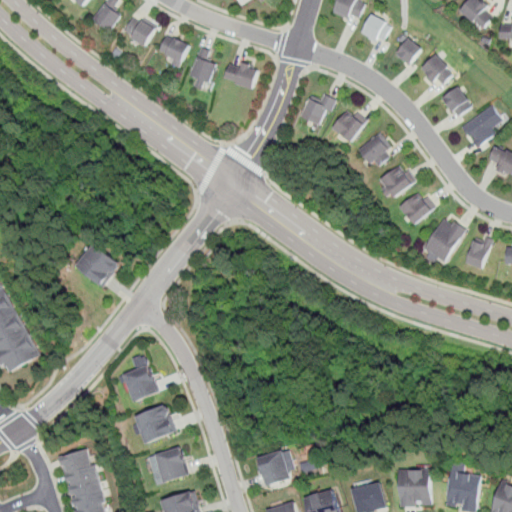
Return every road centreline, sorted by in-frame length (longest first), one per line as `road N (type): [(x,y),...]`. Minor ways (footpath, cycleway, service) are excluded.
road 1 (residential): [(511,212),(469,190),(415,117),(370,77),(173,0)]
road 2 (tertiary): [(367,277),(118,101)]
road 3 (residential): [(311,0),(280,106),(238,184),(199,231)]
road 4 (residential): [(142,303),(184,353),(241,511)]
road 5 (residential): [(142,303),(71,387),(0,442)]
road 6 (tertiary): [(367,277),(396,302),(511,338)]
road 7 (tertiary): [(511,317),(367,277)]
road 8 (tertiary): [(0,14),(89,92),(118,101)]
road 9 (tertiary): [(118,101),(111,82),(17,0)]
road 10 (residential): [(0,405),(40,468),(55,511)]
